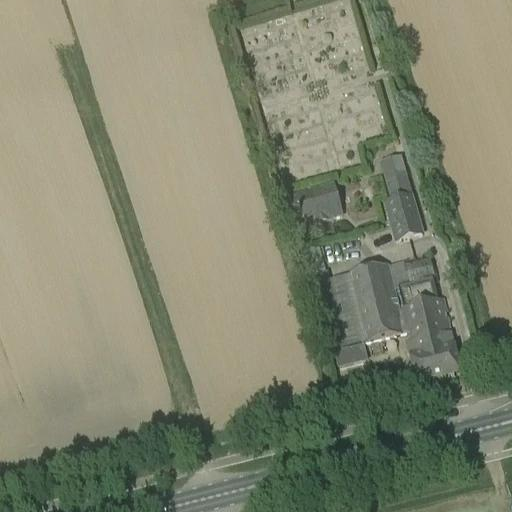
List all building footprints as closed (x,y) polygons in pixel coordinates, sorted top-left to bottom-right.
[(332,119),(376,109),(371,86),(327,96),(332,119)] [(423,239),(401,161),(382,167),(393,206),(386,208),(397,246),(423,239)] [(343,219),(334,188),(288,201),(297,232),(343,219)] [(388,267),(385,254),(341,266),(344,278),(331,281),(350,351),(406,337),(409,346),(404,348),(415,389),(462,376),(443,302),(439,303),(435,289),(409,295),(401,264),(388,267)] [(430,264),(404,271),(409,288),(435,282),(430,264)]
